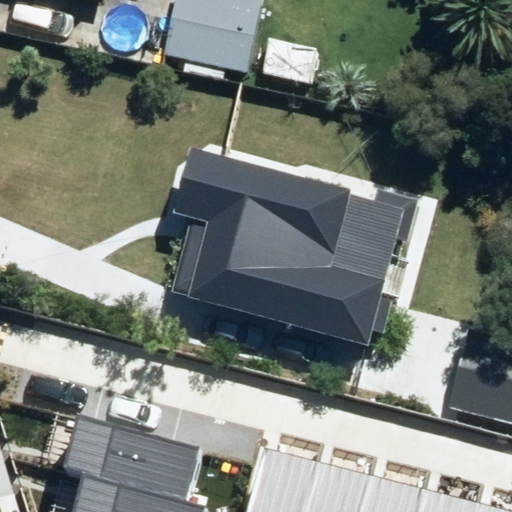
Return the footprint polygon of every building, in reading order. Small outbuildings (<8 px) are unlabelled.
[(179,0),(167,61),(254,79),(269,4),(251,0),(179,0)] [(322,51),(268,46),(264,83),(318,88),(322,51)] [(201,307),(378,356),(415,221),(362,206),(362,202),(202,158),(185,220),(222,231),(201,307)] [(454,414),(511,427),(511,345),(474,336),(454,414)] [(200,447),(77,415),(62,470),(82,475),(185,502),(200,447)] [(301,511),(315,461),(262,447),(245,511),(301,511)] [(315,461),(301,511),(359,511),(369,475),(315,461)] [(185,502),(82,475),(72,511),(205,511),(207,508),(185,502)] [(418,511),(425,489),(369,475),(359,511),(418,511)] [(425,489),(418,511),(476,511),(479,503),(425,489)] [(511,511),(479,503),(476,511),(511,511)]
